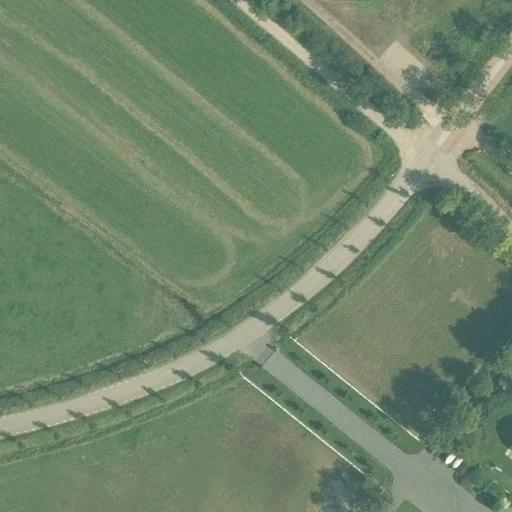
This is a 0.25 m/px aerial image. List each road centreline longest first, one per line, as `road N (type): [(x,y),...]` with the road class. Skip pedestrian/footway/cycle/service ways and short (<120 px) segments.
road 1 (tertiary): [(0,428),(108,397),(242,337),(359,238),(511,53)]
road 2 (track): [(454,128),(301,0)]
